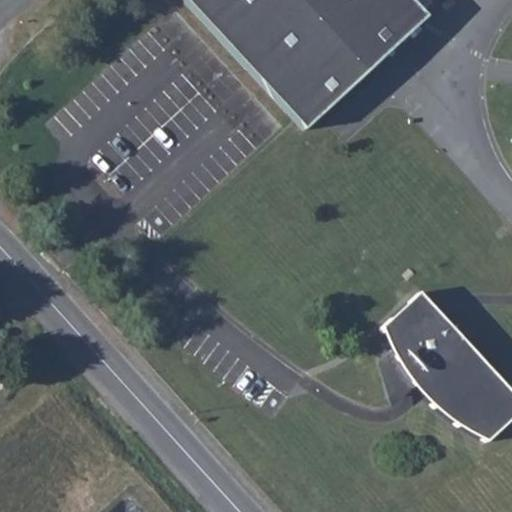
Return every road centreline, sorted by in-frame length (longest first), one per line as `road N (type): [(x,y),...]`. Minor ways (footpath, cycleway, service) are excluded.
road 1 (unclassified): [(237,511),(0,250)]
road 2 (unclassified): [(511,203),(452,130),(444,77),(463,30),(488,0)]
